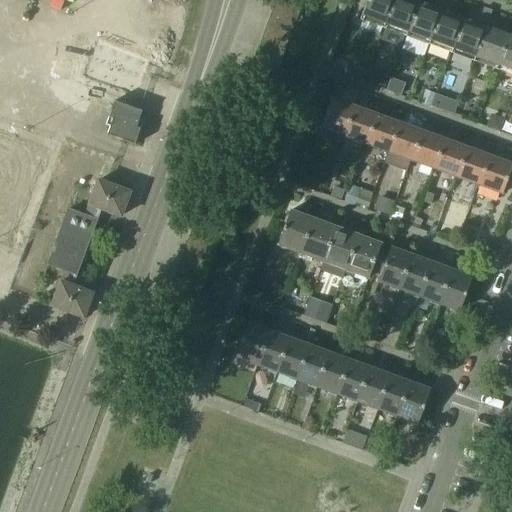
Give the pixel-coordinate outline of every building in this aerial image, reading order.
[(301,3),(291,0),(274,0),(272,6),(297,15),(301,3)] [(366,0),(360,17),(383,25),(392,0),(366,0)] [(392,0),(383,25),(406,34),(417,2),(410,0),(392,0)] [(431,8),(417,2),(406,34),(428,42),(442,4),(434,1),(431,8)] [(451,7),(442,4),(428,42),(451,50),(462,19),(448,14),(451,7)] [(297,15),(272,6),(268,17),(293,26),(297,15)] [(293,26),(268,17),(264,28),(288,37),(293,26)] [(476,24),(462,19),(451,50),(473,58),(487,20),(479,17),(476,24)] [(496,23),(487,20),(473,58),(496,67),(507,35),(493,30),(496,23)] [(288,37),(264,28),(260,40),(284,49),(288,37)] [(511,72),(511,37),(507,35),(496,67),(511,72)] [(284,49),(260,40),(256,51),(280,60),(284,49)] [(96,47),(87,73),(129,88),(139,62),(96,47)] [(280,60),(256,51),(251,63),(276,72),(280,60)] [(474,79),(468,93),(477,96),(479,92),(483,93),(486,84),(474,79)] [(431,104),(455,112),(458,100),(435,92),(431,104)] [(319,128),(343,136),(353,107),(330,98),(319,128)] [(113,100),(105,134),(136,142),(145,108),(113,100)] [(376,115),(353,107),(343,136),(365,145),(376,115)] [(398,123),(376,115),(365,145),(387,153),(398,123)] [(421,132),(398,123),(387,153),(410,161),(421,132)] [(443,140),(421,132),(410,161),(432,169),(443,140)] [(0,134),(0,240),(15,246),(46,149),(0,134)] [(466,148),(443,140),(432,169),(455,178),(466,148)] [(488,156),(466,148),(455,178),(477,186),(488,156)] [(511,165),(488,156),(477,186),(501,194),(511,165)] [(96,176),(87,204),(122,216),(132,189),(96,176)] [(355,203),(366,208),(369,200),(358,195),(355,203)] [(228,206),(203,197),(199,209),(223,218),(228,206)] [(377,212),(390,216),(393,207),(381,202),(377,212)] [(66,207),(47,265),(78,275),(100,209),(88,205),(85,213),(66,207)] [(402,210),(393,207),(390,216),(398,220),(402,210)] [(223,218),(199,209),(195,221),(219,230),(223,218)] [(276,245),(299,253),(314,214),(305,211),(303,216),(289,211),(276,245)] [(322,217),(314,214),(299,253),(322,262),(334,228),(320,223),(322,217)] [(219,230),(195,221),(190,232),(215,241),(219,230)] [(348,233),(334,228),(322,262),(320,266),(330,269),(331,265),(344,270),(359,231),(350,227),(348,233)] [(368,234),(359,231),(344,270),(343,274),(352,277),(353,273),(367,278),(369,273),(378,250),(380,245),(365,239),(368,234)] [(215,241),(190,232),(186,243),(211,252),(215,241)] [(211,252),(186,243),(182,254),(207,263),(211,252)] [(387,254),(378,250),(369,273),(379,276),(377,282),(398,289),(410,256),(389,248),(387,254)] [(207,263),(182,254),(178,266),(203,275),(207,263)] [(430,263),(410,256),(398,289),(417,297),(430,263)] [(450,270),(430,263),(417,297),(437,304),(450,270)] [(203,275),(178,266),(174,277),(199,286),(203,275)] [(470,278),(450,270),(437,304),(458,312),(470,278)] [(199,286),(174,277),(169,289),(194,298),(199,286)] [(49,305),(82,318),(93,291),(60,278),(49,305)] [(329,323),(335,305),(310,297),(304,315),(329,323)] [(235,358),(256,365),(268,332),(247,324),(235,358)] [(288,339),(268,332),(256,365),(276,373),(288,339)] [(308,346),(288,339),(276,373),(296,380),(308,346)] [(328,353),(308,346),(296,380),(316,387),(328,353)] [(348,361),(328,353),(316,387),(336,394),(348,361)] [(368,368),(348,361),(336,394),(356,402),(368,368)] [(388,375),(368,368),(356,402),(375,409),(388,375)] [(408,382),(388,375),(375,409),(395,416),(408,382)] [(436,397),(427,394),(429,390),(408,382),(395,416),(416,424),(421,410),(430,413),(436,397)]
